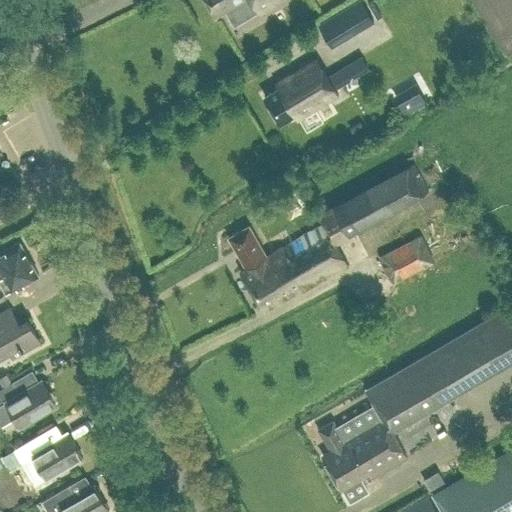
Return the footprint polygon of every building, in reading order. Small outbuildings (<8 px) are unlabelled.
[(207,0),(216,15),(240,0),(254,0),(257,5),(256,6),(260,13),(281,0),(207,0)] [(354,0),(318,22),(332,46),(374,22),(361,0),(354,0)] [(264,94),(280,121),(295,113),(297,117),(338,92),(316,57),(276,81),(278,85),(264,94)] [(334,239),(428,189),(414,162),(320,212),(325,221),(266,254),(249,223),(228,235),(246,266),(240,269),(263,309),(295,291),(295,293),(348,263),(334,239)] [(434,259),(421,233),(378,255),(391,281),(434,259)] [(0,270),(1,270),(3,274),(0,276),(0,280),(5,291),(11,288),(11,289),(39,273),(19,239),(0,250),(0,270)] [(13,357),(41,341),(27,318),(19,322),(10,306),(0,311),(0,356),(10,351),(13,357)] [(391,431),(392,430),(454,394),(429,351),(365,388),(380,413),(381,413),(391,431)] [(0,403),(6,400),(20,425),(56,404),(42,378),(19,391),(13,381),(0,388),(0,403)] [(392,430),(391,431),(381,413),(380,413),(342,435),(333,419),(318,428),(330,449),(322,453),(341,487),(361,476),(364,481),(406,456),(392,430)] [(46,477),(83,456),(67,430),(45,444),(38,433),(15,447),(22,458),(32,452),(46,477)] [(511,511),(511,447),(439,490),(450,511),(511,511)] [(437,469),(422,478),(429,489),(444,480),(437,469)] [(76,476),(81,488),(94,482),(90,471),(76,476)] [(63,511),(102,511),(108,509),(93,483),(71,496),(65,486),(42,499),(49,511),(59,505),(63,511)] [(438,511),(429,495),(399,511),(438,511)]
